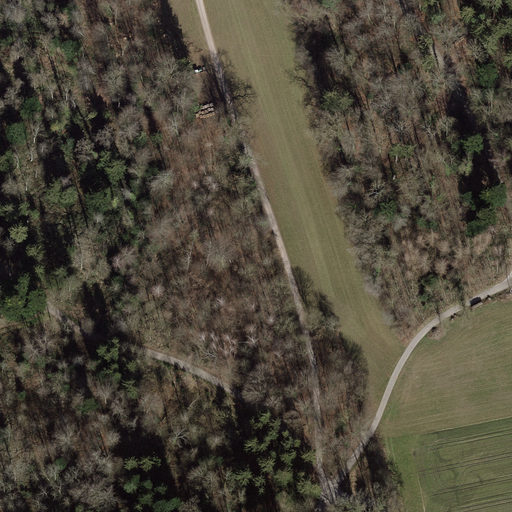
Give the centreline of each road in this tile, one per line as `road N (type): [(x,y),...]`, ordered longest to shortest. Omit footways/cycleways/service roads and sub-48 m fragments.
road 1 (track): [(202,0),(311,341),(318,466),(329,494),(388,511)]
road 2 (track): [(0,264),(79,331),(223,385),(284,428),(318,466)]
road 3 (track): [(511,278),(420,330),(379,416),(317,511)]
road 4 (track): [(402,0),(459,90),(511,229)]
